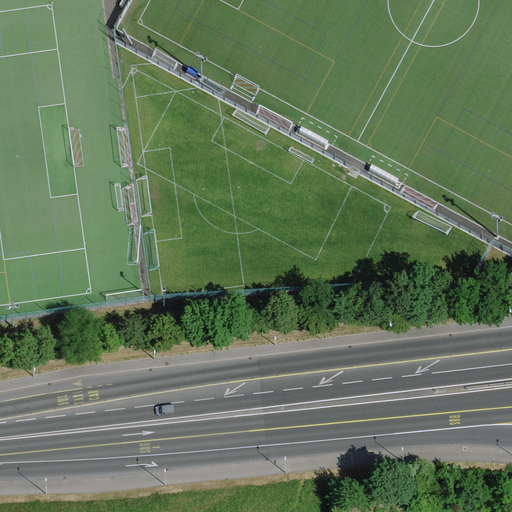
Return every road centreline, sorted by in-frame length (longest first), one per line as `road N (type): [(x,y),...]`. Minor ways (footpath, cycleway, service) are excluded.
road 1 (primary): [(0,463),(59,472),(467,436),(511,439)]
road 2 (primary): [(511,364),(191,399),(42,435)]
road 3 (primary): [(42,435),(190,437),(511,404)]
